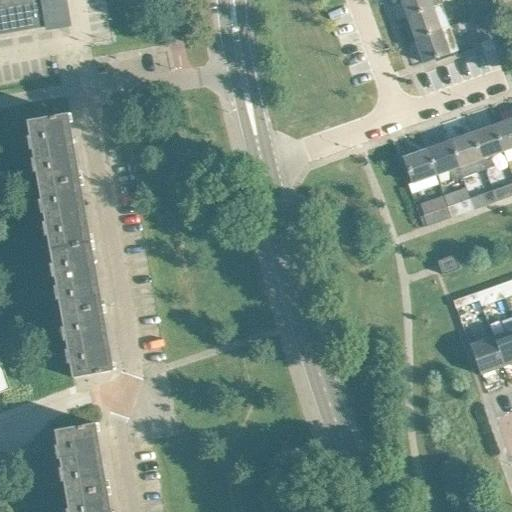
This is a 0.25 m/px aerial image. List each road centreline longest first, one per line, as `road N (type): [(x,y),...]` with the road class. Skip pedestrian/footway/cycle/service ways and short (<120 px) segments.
road 1 (residential): [(131,511),(117,427),(131,380),(85,100),(173,83)]
road 2 (tertiary): [(365,511),(311,365),(261,167)]
road 3 (residential): [(261,167),(397,116)]
road 4 (residential): [(397,116),(356,0)]
